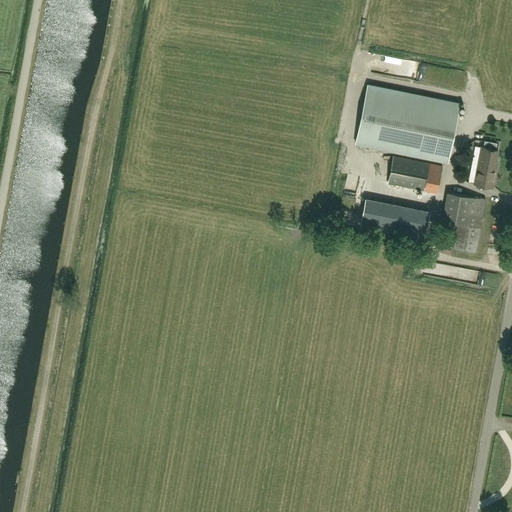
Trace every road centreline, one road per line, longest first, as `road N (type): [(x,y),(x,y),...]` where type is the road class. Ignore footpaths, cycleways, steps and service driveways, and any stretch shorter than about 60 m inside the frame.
road 1 (track): [(120,0),(24,511)]
road 2 (unclassified): [(0,232),(43,0)]
road 3 (unclassified): [(472,511),(511,299)]
